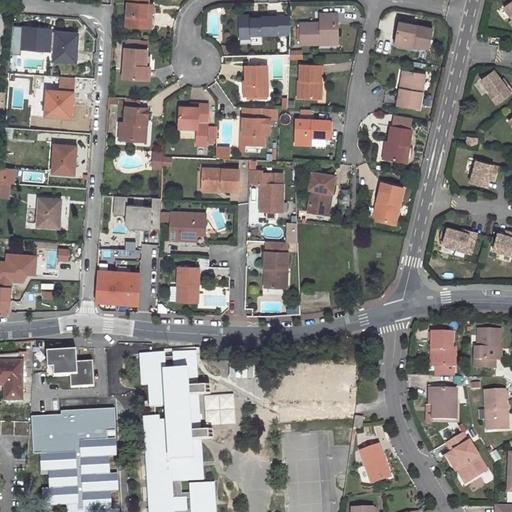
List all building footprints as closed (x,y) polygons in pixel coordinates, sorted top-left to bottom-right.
[(128,0),(126,27),(146,29),(147,15),(152,15),(153,5),(149,5),(148,0),(128,0)] [(511,0),(503,7),(511,19),(511,0)] [(155,29),(156,15),(152,15),(147,15),(146,29),(155,29)] [(325,24),(305,25),(306,45),(322,45),(322,39),(337,39),(337,25),(340,25),(340,15),(325,15),(325,24)] [(277,18),(261,18),(262,20),(252,20),(251,16),(241,17),(241,40),(252,40),(252,36),(262,36),(278,36),(278,34),(292,34),(292,19),(278,19),(277,18)] [(433,30),(399,24),(396,41),(396,42),(414,45),(413,48),(429,50),(433,30)] [(22,32),(20,32),(20,29),(14,28),(14,32),(11,31),(9,51),(20,53),(22,32)] [(55,32),(53,60),(76,61),(77,53),(76,52),(77,40),(75,40),(75,33),(55,32)] [(291,60),(304,60),(304,49),(291,49),(291,60)] [(125,50),(123,78),(144,79),(145,66),(147,66),(148,57),(148,51),(125,50)] [(249,66),(249,96),(270,96),(270,66),(249,66)] [(302,81),(300,81),(301,99),(321,99),(321,81),(324,81),(324,66),(303,66),(302,81)] [(494,70),(481,80),(490,93),(497,102),(498,103),(511,92),(511,89),(509,85),(506,88),(502,81),(494,70)] [(421,110),(426,75),(410,72),(407,92),(401,91),(399,105),(399,106),(421,110)] [(404,72),(401,91),(407,92),(410,72),(404,72)] [(47,91),(45,116),(71,118),(73,93),(47,91)] [(490,93),(488,94),(495,104),(497,102),(490,93)] [(119,122),(118,140),(132,141),(132,136),(146,136),(148,108),(146,108),(139,108),(140,98),(126,98),(125,123),(119,122)] [(208,145),(209,104),(201,104),(201,108),(192,108),(181,107),(181,127),(199,128),(198,145),(208,145)] [(280,109),(246,108),(245,134),(247,134),(247,146),(267,146),(268,135),(273,135),(274,119),(280,120),(280,109)] [(295,120),(294,144),(310,145),(310,137),(329,138),(330,121),(295,120)] [(387,158),(408,162),(413,130),(392,127),(390,143),(387,158)] [(476,147),(477,138),(467,137),(466,146),(476,147)] [(75,156),(74,156),(74,146),(54,144),(52,173),(71,175),(72,168),(74,168),(75,156)] [(230,158),(231,148),(221,148),(221,158),(230,158)] [(162,168),(163,152),(154,151),(154,168),(162,168)] [(173,158),(164,157),(164,166),(172,166),(173,158)] [(498,167),(476,161),(470,183),(478,185),(479,180),(486,182),(487,179),(494,180),(498,167)] [(239,170),(203,168),(202,186),(221,186),(221,191),(238,191),(239,170)] [(250,170),(249,184),(261,184),(260,212),(279,212),(279,202),(283,202),(283,184),(271,184),(272,174),(270,173),(270,171),(250,170)] [(314,190),(309,211),(322,214),(328,193),(332,194),(336,178),(315,173),(311,189),(314,190)] [(382,181),(378,201),(382,202),(378,221),(398,225),(406,186),(382,181)] [(351,189),(341,189),(341,207),(351,208),(351,189)] [(328,193),(322,214),(326,215),(332,194),(328,193)] [(129,204),(130,196),(116,196),(115,214),(129,215),(128,227),(154,228),(155,205),(129,204)] [(39,198),(37,226),(58,228),(58,218),(60,219),(60,206),(57,206),(58,199),(39,198)] [(102,210),(101,221),(111,222),(112,211),(102,210)] [(172,212),(161,212),(161,221),(171,221),(172,212)] [(206,213),(172,212),(171,221),(170,239),(179,240),(179,233),(197,234),(206,234),(206,213)] [(101,221),(100,233),(110,233),(111,222),(101,221)] [(460,232),(446,228),(442,243),(456,247),(471,251),(476,233),(469,231),(468,234),(460,232)] [(287,237),(287,242),(289,242),(297,242),(297,230),(288,230),(288,237),(287,237)] [(144,236),(110,233),(100,233),(99,252),(143,255),(144,236)] [(511,235),(511,237),(504,235),(503,239),(496,237),(492,250),(511,255),(511,235)] [(287,242),(267,241),(266,251),(288,252),(289,242),(287,242)] [(266,251),(265,251),(264,286),(283,287),(284,268),(287,268),(288,252),(266,251)] [(37,264),(37,273),(61,274),(62,266),(37,264)] [(199,268),(179,268),(179,302),(197,302),(197,285),(199,285),(199,268)] [(98,270),(96,302),(137,305),(140,273),(98,270)] [(0,315),(8,316),(11,278),(0,276),(0,315)] [(478,329),(477,346),(475,346),(475,366),(496,366),(497,358),(499,359),(499,347),(501,347),(502,329),(478,329)] [(453,331),(432,331),(431,347),(436,347),(435,365),(435,372),(453,373),(453,365),(454,365),(454,348),(452,348),(453,331)] [(68,351),(46,352),(47,368),(53,368),(54,376),(70,375),(71,388),(93,386),(91,362),(76,363),(76,353),(68,354),(68,351)] [(164,352),(149,353),(149,357),(139,358),(140,385),(148,385),(149,407),(167,405),(168,419),(158,419),(158,424),(145,425),(150,511),(213,511),(213,504),(215,504),(214,482),(189,483),(189,492),(181,493),(181,480),(203,479),(201,439),(210,438),(212,437),(212,434),(212,433),(211,431),(209,430),(200,431),(198,394),(208,393),(210,391),(210,390),(210,388),(208,386),(206,386),(198,386),(196,368),(165,369),(164,352)] [(23,400),(23,362),(26,362),(26,354),(0,355),(0,386),(4,387),(5,400),(23,400)] [(230,361),(230,377),(256,377),(255,361),(230,361)] [(433,388),(432,405),(432,418),(456,418),(457,388),(433,388)] [(505,407),(504,390),(485,391),(486,409),(479,409),(479,419),(486,419),(487,429),(504,429),(503,407),(505,407)] [(207,424),(237,423),(236,393),(205,395),(207,424)] [(90,413),(89,397),(67,399),(68,414),(90,413)] [(158,415),(145,416),(145,425),(158,424),(158,419),(158,415)] [(354,415),(352,425),(361,427),(362,416),(354,415)] [(56,457),(39,458),(40,472),(52,471),(53,493),(54,506),(69,505),(68,511),(96,511),(92,450),(88,451),(87,442),(86,416),(67,417),(67,421),(45,422),(46,438),(51,438),(51,445),(56,445),(56,457)] [(0,421),(0,435),(27,436),(28,423),(0,421)] [(487,469),(469,441),(468,442),(462,431),(446,441),(453,451),(447,455),(454,466),(459,462),(470,480),(487,469)] [(378,443),(359,450),(372,482),(386,477),(380,460),(384,459),(378,443)] [(384,459),(380,460),(386,477),(390,475),(384,459)] [(470,480),(459,462),(454,466),(456,470),(458,469),(466,482),(470,480)] [(52,471),(40,472),(42,494),(53,493),(52,471)]
